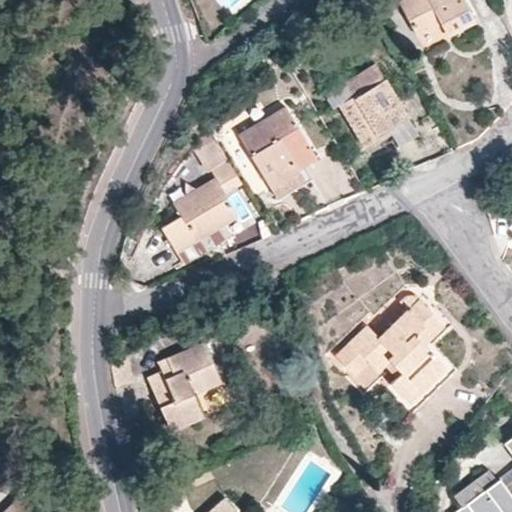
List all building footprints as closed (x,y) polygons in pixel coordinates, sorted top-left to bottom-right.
[(474,17),(464,0),(405,0),(400,3),(416,34),(440,21),(446,31),(474,17)] [(355,95),(340,104),(367,148),(379,141),(390,134),(388,130),(408,117),(385,79),(382,75),(354,93),(355,95)] [(286,107),(239,135),(272,189),(276,196),(305,179),(300,172),(298,168),(304,164),(317,156),(286,107)] [(196,145),(216,179),(174,204),(181,216),(162,227),(177,251),(196,239),(238,214),(224,192),(241,181),(213,136),(196,145)] [(242,221),(236,224),(240,229),(245,227),(242,221)] [(177,251),(181,258),(200,247),(196,239),(177,251)] [(377,371),(389,359),(402,372),(391,383),(401,393),(403,395),(413,386),(420,391),(446,365),(416,333),(424,325),(408,308),(380,337),(368,325),(336,355),(354,374),(368,362),(377,371)] [(205,415),(194,392),(222,380),(205,342),(168,359),(172,368),(163,372),(149,378),(171,429),(205,415)] [(128,354),(115,357),(114,378),(116,387),(135,383),(128,354)] [(168,359),(159,362),(163,372),(172,368),(168,359)] [(403,395),(409,401),(420,391),(413,386),(403,395)] [(503,511),(510,511),(511,511),(511,479),(505,485),(500,478),(498,480),(489,469),(455,495),(463,506),(454,511),(497,511),(501,509),(503,511)] [(185,496),(177,480),(154,491),(156,511),(174,511),(173,502),(185,496)] [(32,511),(38,507),(24,493),(5,511),(32,511)] [(239,511),(226,497),(208,511),(239,511)]
